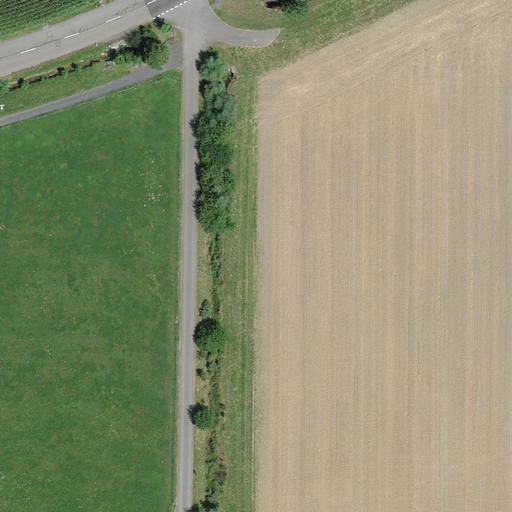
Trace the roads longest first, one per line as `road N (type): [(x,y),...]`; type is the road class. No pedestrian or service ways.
road 1 (track): [(186,511),(191,54)]
road 2 (tertiary): [(0,59),(153,0)]
